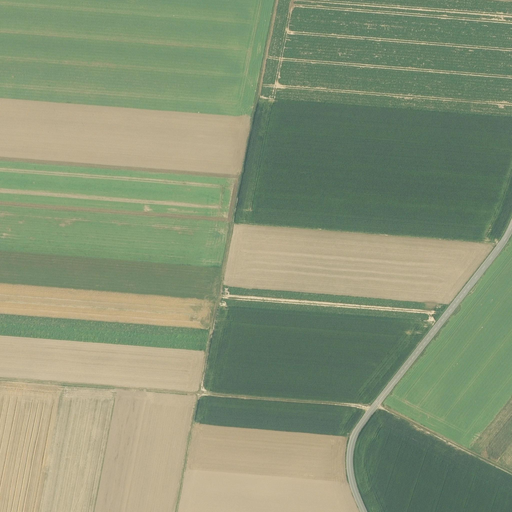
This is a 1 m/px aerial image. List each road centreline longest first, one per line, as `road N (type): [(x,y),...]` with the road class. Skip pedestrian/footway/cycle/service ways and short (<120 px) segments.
road 1 (track): [(511,476),(381,408),(0,379)]
road 2 (track): [(198,394),(276,0)]
road 3 (unclassified): [(363,511),(349,471),(354,435),(511,224)]
